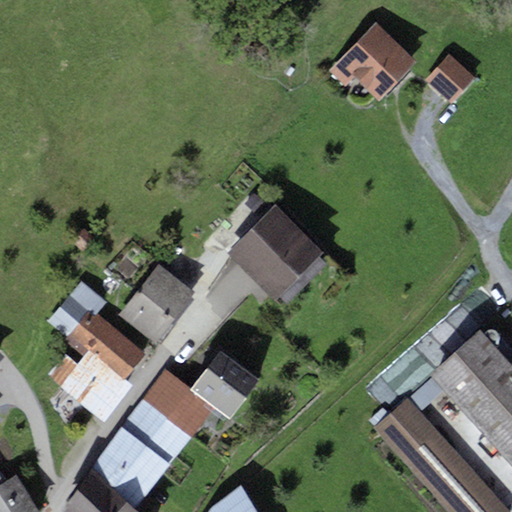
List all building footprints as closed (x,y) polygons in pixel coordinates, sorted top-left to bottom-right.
[(379,34),(333,79),(352,98),(361,89),(378,107),(415,71),(379,34)] [(453,63),(429,88),(452,110),(476,85),(453,63)] [(281,209),(232,255),(277,304),(327,258),(281,209)] [(195,297),(161,270),(120,321),(155,348),(195,297)] [(112,311),(83,290),(55,320),(74,339),(93,315),(102,322),(112,311)] [(102,322),(93,315),(74,339),(69,345),(87,359),(121,387),(125,382),(145,357),(102,322)] [(511,377),(481,341),(435,381),(511,463),(511,377)] [(262,385),(222,357),(192,395),(215,411),(234,422),(262,385)] [(80,369),(65,360),(51,378),(107,426),(135,391),(125,382),(121,387),(87,359),(80,369)] [(192,395),(165,376),(144,404),(194,440),(215,411),(192,395)] [(505,511),(414,400),(379,429),(446,511),(505,511)] [(194,440),(144,404),(124,430),(173,467),(194,440)] [(136,511),(173,467),(124,430),(93,478),(131,511),(136,511)] [(131,511),(93,478),(63,511),(131,511)] [(35,511),(17,481),(1,490),(0,491),(0,511),(35,511)] [(215,511),(258,511),(246,492),(215,511)]
